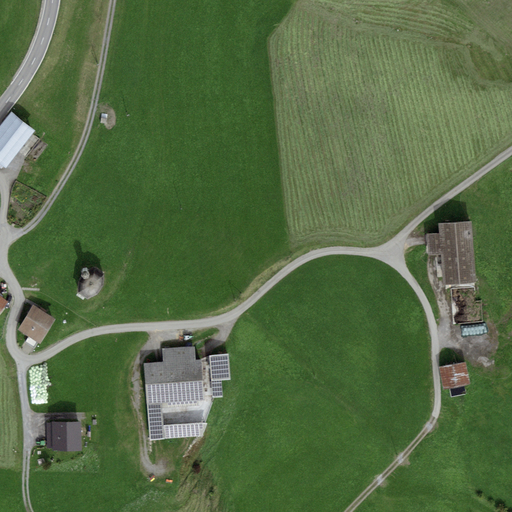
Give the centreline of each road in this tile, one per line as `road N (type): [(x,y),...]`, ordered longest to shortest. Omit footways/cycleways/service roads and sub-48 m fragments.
road 1 (unclassified): [(0,266),(15,286),(13,348),(22,361),(83,335),(227,320),(299,263),(391,253),(429,210),(511,150)]
road 2 (track): [(354,511),(436,417),(436,339),(412,280),(391,253)]
road 3 (track): [(0,243),(44,215),(77,159),(111,0)]
road 4 (secondary): [(52,0),(26,75),(0,111)]
